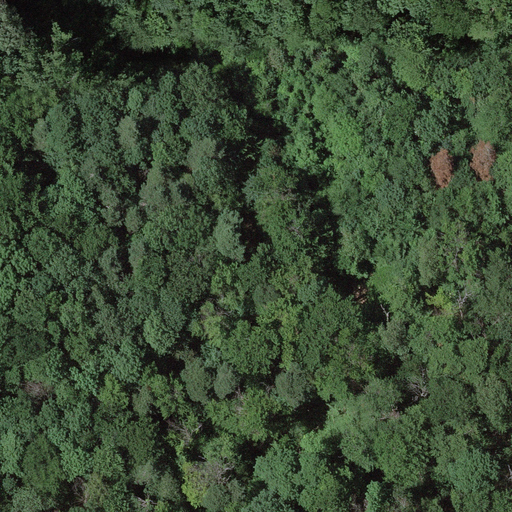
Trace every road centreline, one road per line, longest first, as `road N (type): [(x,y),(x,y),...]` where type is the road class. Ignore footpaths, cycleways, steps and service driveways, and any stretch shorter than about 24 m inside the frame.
road 1 (track): [(314,511),(336,166)]
road 2 (track): [(345,511),(405,472),(436,488),(446,511)]
